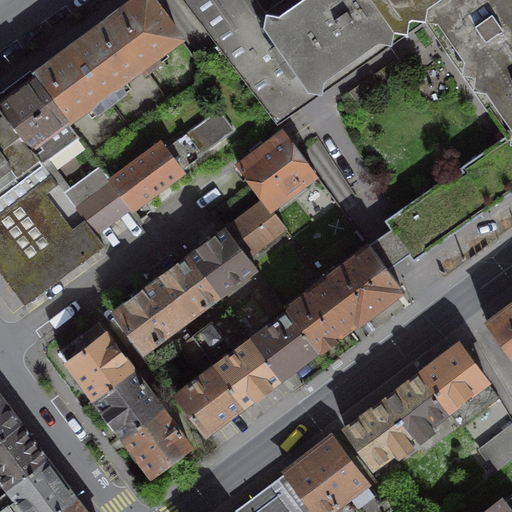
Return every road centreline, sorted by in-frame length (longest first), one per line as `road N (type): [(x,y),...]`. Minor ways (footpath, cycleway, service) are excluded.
road 1 (tertiary): [(182,511),(511,264)]
road 2 (residential): [(1,346),(181,217)]
road 3 (residential): [(1,346),(126,511)]
